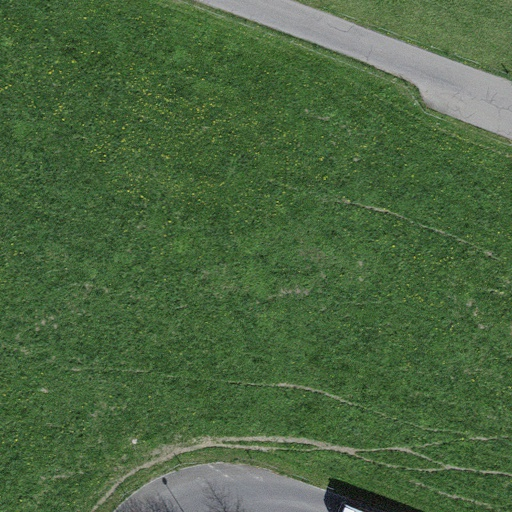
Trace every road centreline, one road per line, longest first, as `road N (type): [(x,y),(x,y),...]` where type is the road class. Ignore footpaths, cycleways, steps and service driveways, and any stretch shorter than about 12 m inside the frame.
road 1 (track): [(511,100),(238,0)]
road 2 (residential): [(308,511),(250,491),(186,501),(173,511)]
